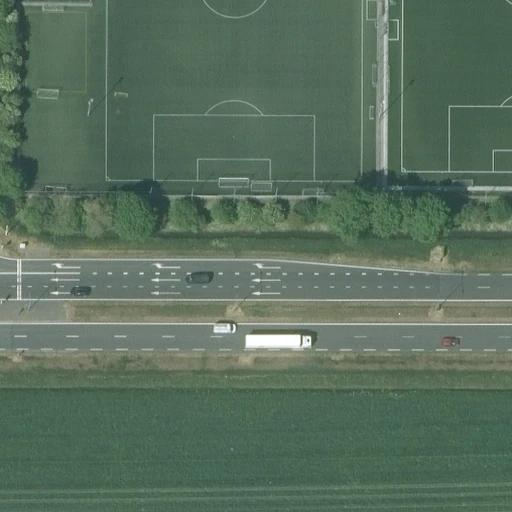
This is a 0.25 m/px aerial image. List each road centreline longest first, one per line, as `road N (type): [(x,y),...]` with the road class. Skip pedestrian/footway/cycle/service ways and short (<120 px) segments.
road 1 (primary): [(0,337),(511,335)]
road 2 (primary): [(511,287),(0,287)]
